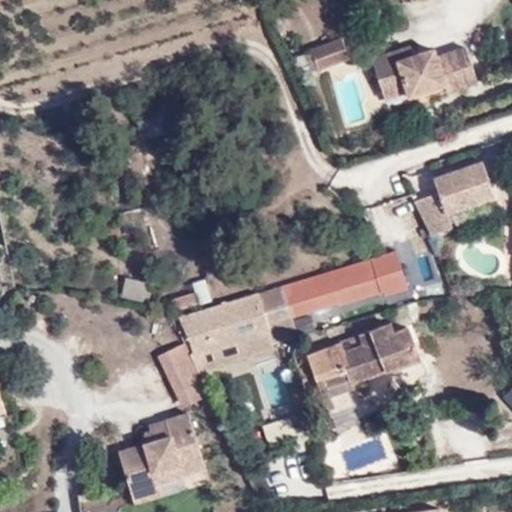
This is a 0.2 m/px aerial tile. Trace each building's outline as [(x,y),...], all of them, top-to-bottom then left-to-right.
[(340,43),(311,55),(318,75),(348,63),(340,43)] [(400,66),(397,56),(372,65),(384,104),(410,96),(412,101),(444,92),(446,98),(476,88),(465,54),(436,63),(433,56),(400,66)] [(445,216),(494,199),(481,164),(432,180),(436,194),(412,203),(428,237),(449,230),(445,216)] [(404,255),(289,287),(297,317),(342,305),(343,309),(392,294),(394,299),(417,292),(404,255)] [(124,278),(118,297),(145,304),(150,285),(124,278)] [(205,279),(191,283),(197,305),(211,301),(205,279)] [(297,317),(289,287),(186,319),(203,359),(266,341),(261,327),(297,317)] [(178,314),(198,304),(192,291),(172,302),(178,314)] [(357,387),(426,363),(415,330),(398,335),(394,327),(314,354),(324,387),(329,385),(337,410),(333,412),(345,446),(373,437),(357,387)] [(139,451),(120,457),(132,497),(158,488),(155,476),(180,467),(184,480),(207,473),(190,417),(150,430),(151,433),(145,436),(139,451)] [(155,476),(158,488),(184,480),(180,467),(155,476)] [(158,488),(132,497),(136,508),(161,500),(158,488)]
